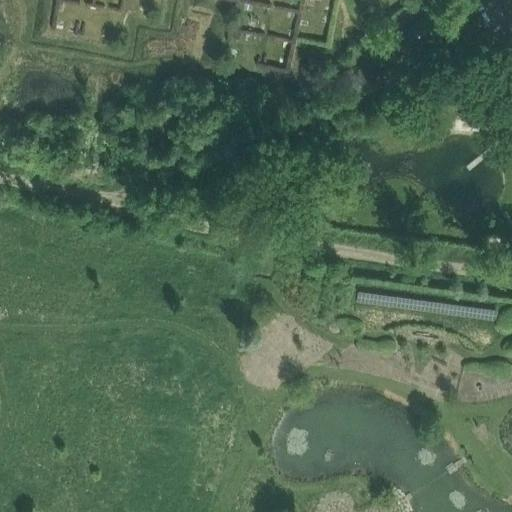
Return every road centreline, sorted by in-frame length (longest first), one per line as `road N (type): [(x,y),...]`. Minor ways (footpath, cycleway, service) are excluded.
road 1 (track): [(105,200),(255,238),(511,271)]
road 2 (track): [(472,45),(105,200)]
